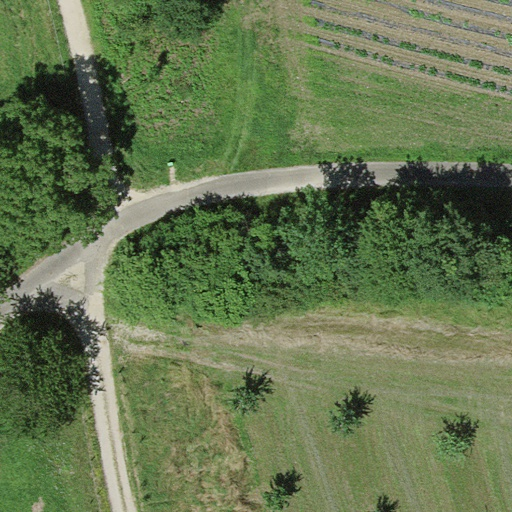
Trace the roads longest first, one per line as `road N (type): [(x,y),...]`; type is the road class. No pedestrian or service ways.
road 1 (unclassified): [(511,184),(419,179),(239,190),(103,243),(0,312)]
road 2 (track): [(68,0),(103,243),(108,447),(128,511)]
